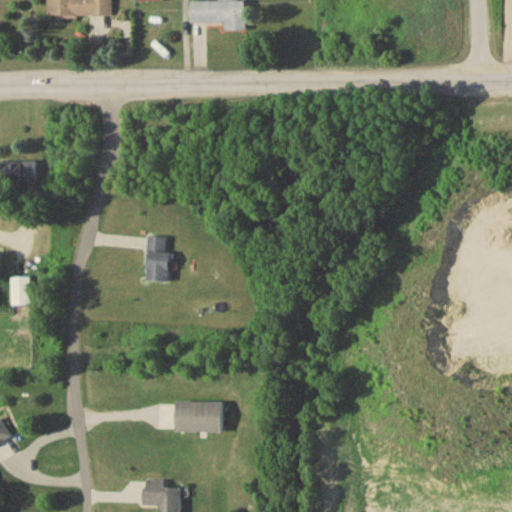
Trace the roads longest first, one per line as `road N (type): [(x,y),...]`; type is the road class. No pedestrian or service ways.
road 1 (tertiary): [(511,84),(0,88)]
road 2 (residential): [(87,511),(75,410),(76,281),(111,150),(114,88)]
